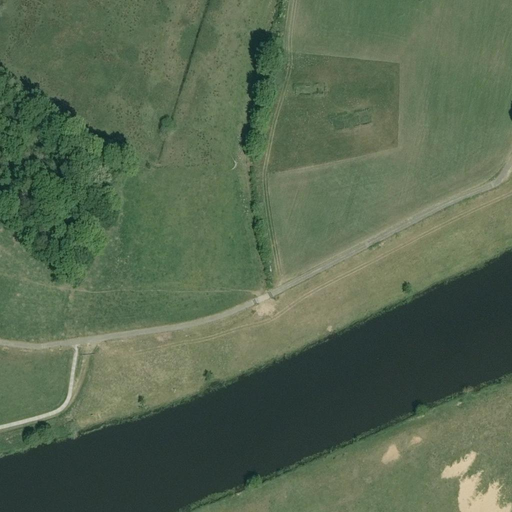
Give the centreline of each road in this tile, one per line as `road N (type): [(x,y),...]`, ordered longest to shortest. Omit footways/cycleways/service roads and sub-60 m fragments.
road 1 (unclassified): [(511,162),(485,186),(220,316),(41,347),(0,343)]
road 2 (track): [(291,0),(288,76),(263,177),(281,289)]
